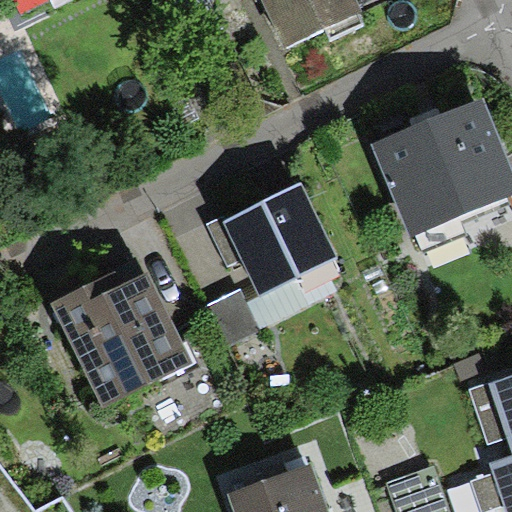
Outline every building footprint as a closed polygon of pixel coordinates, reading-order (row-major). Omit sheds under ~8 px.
[(261,0),(268,14),(284,49),(328,28),(332,37),(366,21),(355,0),(261,0)] [(370,142),(407,238),(511,198),(511,168),(485,98),(431,119),(370,142)] [(224,221),(262,295),(334,260),(297,185),(261,203),(224,221)] [(51,303),(103,406),(192,363),(147,273),(122,285),(116,271),(99,280),(51,303)] [(242,290),(208,306),(228,347),(262,331),(242,290)] [(511,432),(511,434),(511,457),(494,464),(510,511),(511,511),(511,377),(474,391),(490,440),(511,432)] [(231,497),(236,511),(326,511),(309,468),(231,497)] [(452,511),(437,472),(386,491),(393,511),(452,511)]
